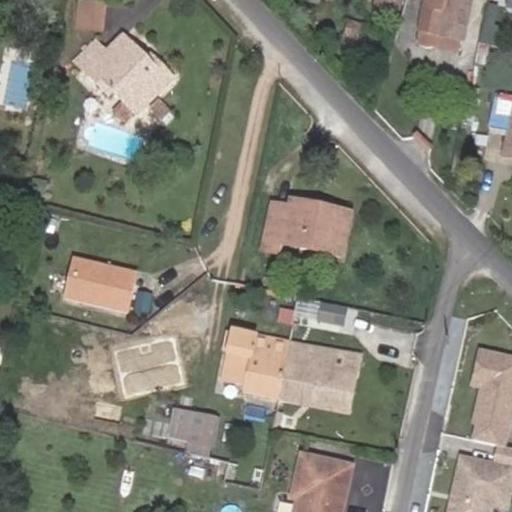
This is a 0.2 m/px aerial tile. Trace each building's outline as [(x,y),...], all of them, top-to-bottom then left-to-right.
[(104,1),(98,0),(78,0),(75,27),(100,29),(104,1)] [(400,0),(379,0),(376,10),(396,16),(400,0)] [(468,0),(426,0),(419,26),(422,30),(427,33),(431,34),(435,34),(438,32),(441,31),(458,37),(468,0)] [(484,4),(482,41),(496,42),(499,5),(484,4)] [(419,26),(415,42),(416,43),(417,44),(418,44),(419,45),(420,46),(421,46),(422,46),(423,47),(424,47),(425,47),(426,48),(427,48),(428,48),(429,48),(430,48),(431,48),(432,48),(433,48),(434,48),(435,48),(436,48),(437,48),(438,47),(439,47),(440,47),(441,47),(442,46),(454,50),(458,37),(441,31),(438,32),(435,34),(431,34),(427,33),(422,30),(419,26)] [(87,73),(101,86),(107,79),(118,89),(130,100),(140,110),(141,111),(176,74),(163,62),(157,68),(146,57),(123,35),(108,51),(87,73)] [(87,73),(108,51),(96,39),(75,61),(87,73)] [(151,50),(146,57),(157,68),(163,62),(151,50)] [(107,79),(101,86),(111,95),(118,89),(107,79)] [(511,151),(511,96),(498,94),(491,128),(509,131),(506,150),(511,151)] [(163,95),(154,104),(165,116),(175,106),(163,95)] [(130,100),(120,110),(131,120),(140,110),(130,100)] [(321,212),(323,203),(292,197),(290,205),(321,212)] [(275,202),(274,208),(289,212),(290,205),(275,202)] [(289,212),(274,208),(265,248),(283,253),(286,241),(344,254),(354,210),(323,203),(321,212),(290,205),(289,212)] [(130,304),(137,274),(73,260),(67,289),(130,304)] [(130,304),(67,289),(65,299),(128,313),(130,304)] [(210,330),(203,305),(177,311),(183,337),(210,330)] [(344,332),(348,315),(322,308),(318,326),(344,332)] [(244,391),(279,398),(289,346),(235,335),(224,379),(246,384),(244,391)] [(289,346),(279,398),(351,412),(362,361),(289,346)] [(511,356),(483,350),(476,384),(484,385),(476,421),(479,422),(475,441),(503,448),(506,449),(511,421),(511,356)] [(210,457),(217,416),(176,409),(171,436),(193,440),(190,454),(210,457)] [(511,471),(511,450),(506,449),(503,448),(498,468),(511,471)] [(339,511),(348,464),(301,455),(292,499),(299,500),(296,511),(339,511)] [(460,511),(471,462),(465,460),(452,511),(460,511)] [(471,511),(483,464),(471,462),(460,511),(471,511)] [(507,511),(511,496),(511,471),(483,464),(471,511),(507,511)]
